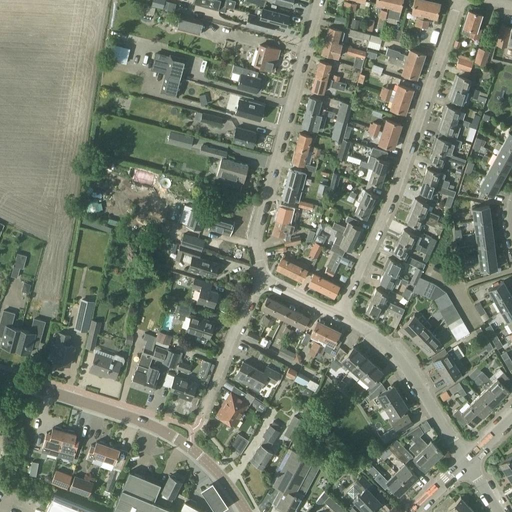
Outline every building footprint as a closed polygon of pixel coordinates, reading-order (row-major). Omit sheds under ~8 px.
[(152,0),(151,6),(174,12),(176,4),(165,1),(165,0),(152,0)] [(194,0),(193,2),(224,12),(227,0),(194,0)] [(389,0),(388,7),(387,11),(386,16),(398,19),(401,9),(400,9),(402,0),(389,0)] [(424,15),(427,1),(424,0),(414,0),(412,12),(424,15)] [(427,1),(424,15),(436,18),(440,4),(427,1)] [(262,9),(260,17),(267,19),(266,22),(274,24),(285,27),(286,26),(287,26),(288,25),(289,23),(289,21),(287,20),(288,16),(262,9)] [(481,14),(469,10),(462,33),(467,34),(466,35),(478,38),(481,29),(477,28),(481,14)] [(246,25),(272,32),(274,24),(266,22),(267,19),(260,17),(249,14),(246,25)] [(177,29),(199,35),(202,21),(180,16),(177,29)] [(332,22),(341,24),(342,18),(333,16),(332,22)] [(325,40),(341,44),(344,32),(340,31),(340,30),(328,27),(325,40)] [(399,42),(401,31),(394,29),(392,40),(399,42)] [(369,40),(370,35),(350,30),(349,35),(369,40)] [(370,35),(369,40),(380,43),(382,37),(370,34),(370,35)] [(341,44),(325,40),(321,53),(333,56),(333,55),(338,57),(341,44)] [(123,62),(127,47),(109,42),(105,58),(123,62)] [(273,71),(279,49),(266,45),(266,46),(260,45),(259,49),(257,49),(252,65),(260,67),(260,68),(273,71)] [(364,58),(366,52),(349,47),(347,53),(364,58)] [(389,55),(388,55),(420,66),(424,54),(410,49),(408,55),(402,54),(399,53),(400,51),(388,47),(386,54),(389,55)] [(489,51),(480,48),(475,63),(485,66),(489,51)] [(165,75),(182,79),(187,59),(171,55),(165,75)] [(420,66),(388,55),(387,61),(404,67),(402,73),(416,78),(420,66)] [(469,71),(473,61),(459,57),(456,67),(469,71)] [(330,64),(319,61),(315,75),(326,78),(330,64)] [(161,71),(162,65),(148,62),(147,68),(161,71)] [(371,69),(381,72),(383,68),(373,64),(371,69)] [(256,93),(256,91),(258,92),(261,81),(259,81),(260,78),(256,77),(258,72),(243,68),(238,88),(256,93)] [(381,72),(371,69),(370,74),(380,77),(381,72)] [(452,86),(467,91),(471,79),(456,74),(452,86)] [(182,79),(165,75),(160,93),(177,97),(182,79)] [(332,79),(326,78),(315,75),(312,89),(323,92),(325,85),(344,90),(346,83),(339,81),(332,79)] [(398,84),(396,90),(394,96),(409,101),(413,89),(398,84)] [(392,89),(385,86),(384,89),(382,88),(381,92),(390,95),(392,89)] [(467,91),(452,86),(448,98),(463,103),(467,91)] [(390,95),(381,92),(380,95),(382,96),(381,98),(388,101),(390,95)] [(409,101),(394,96),(390,108),(405,113),(409,101)] [(319,106),(321,100),(310,97),(306,111),(321,115),(324,107),(319,106)] [(239,99),(235,113),(260,120),(263,105),(239,99)] [(340,101),(338,107),(341,108),(338,120),(347,122),(352,104),(340,101)] [(442,117),(456,122),(460,110),(448,106),(446,105),(442,117)] [(383,112),(373,109),(371,114),(381,118),(383,112)] [(317,129),(320,121),(324,122),(326,117),(321,115),(306,111),(302,125),(317,129)] [(201,121),(200,121),(220,126),(222,118),(202,113),(201,121)] [(456,122),(442,117),(438,128),(440,129),(453,133),(456,122)] [(383,131),(397,136),(401,124),(387,119),(383,131)] [(334,128),(332,137),(342,140),(347,122),(338,120),(336,129),(334,128)] [(462,123),(476,128),(477,125),(478,123),(472,121),(472,122),(463,120),(462,123)] [(369,127),(379,130),(381,124),(373,122),(372,124),(370,123),(369,127)] [(346,124),(343,137),(348,138),(352,126),(346,124)] [(256,132),(236,127),(233,141),(252,146),(256,132)] [(379,130),(369,127),(368,130),(370,131),(369,133),(377,136),(379,130)] [(170,131),(168,141),(190,147),(193,136),(170,131)] [(397,136),(383,131),(378,144),(393,148),(397,136)] [(503,143),(511,147),(511,133),(508,132),(503,143)] [(296,147),(307,150),(311,136),(300,133),(296,147)] [(450,141),(437,137),(435,136),(431,148),(433,148),(452,155),(454,150),(448,148),(450,141)] [(349,144),(342,142),(338,158),(345,160),(349,144)] [(497,153),(511,161),(511,147),(503,143),(497,153)] [(202,145),(200,152),(222,158),(217,176),(243,183),(244,178),(248,165),(229,160),(225,159),(227,152),(202,145)] [(307,150),(296,147),(292,162),(303,164),(307,150)] [(442,164),(444,159),(464,166),(466,159),(452,155),(433,148),(429,160),(442,164)] [(371,156),(386,161),(388,154),(373,149),(371,156)] [(491,164),(506,173),(511,162),(511,161),(497,153),(491,164)] [(371,169),(385,173),(386,174),(390,162),(386,161),(371,156),(370,155),(368,162),(362,160),(360,165),(366,167),(371,169)] [(318,167),(306,164),(305,169),(316,172),(318,167)] [(506,173),(491,164),(485,175),(500,184),(506,173)] [(430,165),(429,168),(427,168),(423,179),(447,187),(449,181),(443,179),(445,174),(439,172),(441,168),(430,165)] [(286,183),(297,186),(303,188),(315,191),(317,186),(299,182),(301,172),(290,169),(286,183)] [(381,185),(385,173),(371,169),(368,181),(381,185)] [(334,172),(330,187),(336,190),(339,174),(334,172)] [(102,186),(104,174),(98,173),(96,185),(102,186)] [(500,184),(485,175),(479,186),(495,195),(500,184)] [(419,191),(432,195),(434,188),(452,194),(453,190),(447,187),(423,179),(419,191)] [(294,201),(297,186),(286,183),(282,198),(294,201)] [(320,183),(317,192),(326,194),(329,186),(320,183)] [(379,196),(362,188),(357,199),(360,200),(372,206),(373,207),(379,196)] [(426,209),(429,204),(413,197),(409,209),(443,222),(445,217),(439,215),(440,215),(426,209)] [(94,215),(100,210),(98,202),(91,200),(86,205),(87,213),(94,215)] [(372,206),(360,200),(354,212),(366,217),(372,206)] [(298,206),(315,211),(316,211),(317,205),(300,201),(298,206)] [(474,220),(491,218),(490,205),(472,208),(474,220)] [(193,206),(187,226),(199,230),(201,224),(210,227),(210,228),(231,235),(235,221),(214,214),(213,216),(204,213),(205,210),(193,206)] [(277,219),(288,222),(291,209),(280,206),(277,219)] [(409,209),(404,219),(420,226),(422,220),(435,225),(438,226),(435,231),(440,233),(444,223),(443,222),(409,209)] [(103,211),(101,218),(109,220),(110,213),(103,211)] [(364,228),(358,226),(360,221),(350,216),(347,222),(349,222),(347,227),(334,222),(332,227),(337,230),(358,240),(364,228)] [(491,218),(474,220),(475,233),(493,230),(491,218)] [(300,236),(296,237),(289,239),(290,233),(291,233),(293,228),(298,229),(299,225),(293,223),(288,222),(277,219),(273,233),(282,235),(284,246),(285,246),(301,243),(300,236)] [(399,240),(411,245),(416,234),(404,228),(399,240)] [(358,240),(337,230),(334,235),(337,236),(331,249),(343,255),(346,247),(353,251),(358,240)] [(477,245),(495,243),(493,230),(475,233),(477,245)] [(181,245),(202,252),(205,240),(185,234),(181,245)] [(411,245),(399,240),(394,251),(406,257),(411,245)] [(495,243),(477,245),(479,258),(496,255),(495,243)] [(215,277),(219,264),(200,258),(202,252),(181,245),(177,260),(185,262),(188,255),(193,256),(188,271),(202,275),(202,273),(215,277)] [(320,247),(314,245),(310,255),(315,258),(320,247)] [(418,245),(415,251),(423,255),(426,248),(418,245)] [(20,268),(23,268),(27,256),(17,253),(11,276),(17,278),(20,268)] [(338,254),(331,269),(328,275),(332,277),(342,256),(338,254)] [(496,255),(479,258),(480,270),(498,268),(496,255)] [(425,263),(410,256),(407,262),(423,269),(425,263)] [(294,264),(281,258),(277,268),(289,274),(294,264)] [(353,263),(342,258),(340,263),(350,268),(353,263)] [(385,269),(397,275),(402,264),(390,258),(385,269)] [(296,260),(294,264),(289,274),(302,280),(306,270),(305,269),(307,265),(296,260)] [(397,275),(385,269),(380,281),(392,286),(397,275)] [(321,289),(326,279),(313,273),(309,284),(321,289)] [(425,279),(419,277),(418,279),(416,284),(413,290),(419,293),(425,279)] [(207,282),(195,278),(192,287),(200,290),(196,301),(204,304),(204,303),(214,306),(218,292),(205,288),(207,282)] [(326,279),(321,289),(333,295),(338,285),(326,279)] [(425,279),(419,293),(424,295),(430,282),(425,279)] [(495,300),(510,291),(504,280),(488,289),(495,300)] [(24,282),(22,291),(28,293),(31,284),(24,282)] [(430,282),(424,295),(430,298),(436,284),(430,282)] [(436,284),(430,298),(433,300),(446,292),(436,284)] [(390,302),(386,300),(389,294),(377,288),(371,299),(402,313),(405,308),(390,302)] [(405,288),(402,295),(408,298),(411,290),(405,288)] [(501,311),(511,304),(511,294),(510,291),(495,300),(501,311)] [(446,292),(433,300),(436,305),(449,297),(446,292)] [(272,313),(278,302),(267,297),(261,308),(272,313)] [(449,297),(436,305),(439,310),(452,303),(449,297)] [(392,316),(389,323),(396,327),(402,313),(371,299),(366,310),(379,316),(381,310),(392,316)] [(189,306),(173,301),(171,307),(187,312),(189,306)] [(278,302),(272,313),(283,319),(288,307),(278,302)] [(480,302),(475,305),(477,310),(483,307),(480,302)] [(442,315),(455,308),(452,303),(439,310),(442,315)] [(511,304),(501,311),(507,322),(511,318),(511,304)] [(80,305),(75,328),(87,331),(92,308),(80,305)] [(288,307),(283,319),(293,324),(299,312),(288,307)] [(483,307),(477,310),(481,315),(486,312),(483,307)] [(442,315),(444,319),(457,311),(455,308),(442,315)] [(11,350),(12,348),(15,349),(20,329),(11,327),(15,313),(4,310),(0,323),(0,333),(4,334),(1,345),(4,346),(4,348),(11,350)] [(457,311),(444,319),(447,324),(460,316),(457,311)] [(299,312),(293,324),(304,329),(309,317),(299,312)] [(209,338),(214,322),(191,315),(186,331),(197,334),(195,340),(205,343),(207,337),(209,338)] [(422,315),(418,318),(415,315),(400,329),(404,334),(406,332),(411,336),(427,320),(422,315)] [(460,316),(447,324),(450,329),(463,322),(460,316)] [(39,344),(45,322),(34,319),(30,332),(21,330),(15,349),(19,350),(18,352),(26,354),(26,352),(30,353),(33,342),(39,344)] [(428,329),(430,326),(430,324),(427,320),(411,336),(419,345),(432,332),(428,329)] [(322,340),(328,327),(317,321),(311,335),(322,340)] [(456,340),(469,332),(463,322),(450,329),(456,340)] [(92,323),(90,331),(87,347),(94,348),(95,345),(99,325),(92,323)] [(491,324),(485,327),(488,333),(494,329),(491,324)] [(328,327),(322,340),(333,346),(340,332),(328,327)] [(156,337),(155,340),(169,345),(173,336),(158,330),(157,336),(156,337)] [(145,331),(143,337),(155,341),(155,340),(156,337),(157,336),(145,331)] [(260,336),(248,331),(245,337),(257,342),(260,336)] [(432,332),(419,345),(428,354),(429,353),(431,354),(438,347),(437,345),(441,342),(432,332)] [(69,336),(59,333),(55,350),(51,348),(49,358),(54,360),(54,361),(70,365),(74,347),(67,345),(69,336)] [(485,334),(480,338),(483,343),(488,340),(485,334)] [(497,335),(491,338),(495,343),(500,340),(497,335)] [(498,349),(503,345),(500,340),(495,343),(498,349)] [(315,341),(311,348),(308,354),(314,356),(317,351),(320,344),(315,341)] [(320,344),(317,351),(322,354),(325,347),(320,344)] [(162,361),(162,363),(168,365),(168,364),(175,367),(179,354),(167,349),(157,345),(155,350),(152,358),(162,361)] [(145,346),(136,370),(131,385),(141,389),(149,368),(152,358),(155,350),(145,346)] [(293,361),(296,355),(278,346),(275,353),(293,361)] [(342,368),(345,364),(351,369),(362,355),(353,347),(347,354),(339,347),(333,360),(342,368)] [(452,348),(447,351),(433,360),(439,371),(454,362),(459,359),(452,348)] [(104,373),(116,377),(121,364),(124,363),(125,359),(124,356),(116,354),(113,355),(112,359),(96,353),(90,370),(103,375),(104,373)] [(361,377),(372,364),(362,355),(351,369),(361,377)] [(49,359),(42,357),(39,368),(46,370),(49,359)] [(317,368),(320,362),(310,357),(307,362),(317,368)] [(446,382),(461,372),(458,367),(462,364),(459,359),(454,362),(439,371),(446,382)] [(177,369),(188,373),(191,366),(180,362),(177,369)] [(243,362),(235,377),(259,389),(262,383),(265,378),(274,383),(279,373),(266,367),(263,373),(243,362)] [(372,393),(381,383),(376,379),(382,372),(372,364),(361,377),(370,385),(367,389),(372,393)] [(154,366),(152,369),(149,368),(141,389),(152,393),(157,378),(160,369),(154,366)] [(200,367),(197,374),(206,377),(208,370),(200,367)] [(481,371),(477,367),(473,371),(477,375),(488,386),(500,399),(509,390),(504,385),(510,379),(503,372),(497,378),(497,377),(496,378),(493,382),(482,371),(481,371)] [(296,371),(289,368),(286,373),(293,377),(296,371)] [(473,371),(469,375),(473,379),(477,375),(473,371)] [(305,386),(309,377),(298,372),(294,380),(305,386)] [(190,401),(196,384),(175,376),(170,389),(182,394),(181,398),(190,401)] [(347,384),(342,380),(338,385),(343,389),(347,384)] [(454,385),(457,391),(462,387),(459,382),(454,385)] [(381,383),(372,393),(370,394),(368,396),(368,397),(366,398),(368,401),(373,398),(377,404),(379,404),(382,402),(384,406),(400,396),(393,385),(386,390),(381,383)] [(457,391),(454,385),(449,389),(452,394),(457,391)] [(479,395),(491,408),(500,399),(488,386),(479,395)] [(235,387),(217,414),(235,426),(240,418),(238,417),(247,403),(249,405),(254,397),(247,392),(246,394),(235,387)] [(306,387),(303,393),(310,397),(313,391),(306,387)] [(491,408),(479,395),(470,403),(482,416),(491,408)] [(396,421),(393,422),(397,428),(412,418),(408,413),(406,414),(403,409),(407,407),(400,396),(384,406),(391,417),(393,416),(396,421)] [(458,409),(453,414),(464,425),(468,420),(473,425),(482,416),(470,403),(461,412),(458,409)] [(292,418),(286,429),(294,433),(300,422),(292,418)] [(412,418),(397,428),(400,432),(415,423),(412,418)] [(265,437),(250,460),(258,465),(258,466),(260,468),(262,467),(263,468),(274,452),(268,449),(280,431),(278,430),(271,426),(270,425),(263,435),(265,437)] [(46,435),(44,440),(41,452),(57,457),(64,431),(60,430),(61,428),(55,426),(55,428),(52,428),(50,436),(46,435)] [(423,432),(419,426),(407,433),(415,442),(433,461),(442,453),(431,441),(427,445),(421,439),(421,440),(418,437),(423,432)] [(74,431),(68,430),(67,432),(64,431),(57,457),(72,461),(78,440),(75,439),(76,434),(73,433),(74,431)] [(241,454),(246,445),(249,441),(238,434),(235,438),(230,447),(241,454)] [(397,440),(392,443),(402,454),(408,460),(412,456),(406,449),(397,440)] [(100,441),(100,443),(96,442),(95,446),(91,445),(86,457),(93,460),(94,456),(103,459),(108,446),(104,444),(105,443),(100,441)] [(416,455),(413,458),(424,470),(433,461),(415,442),(409,448),(416,455)] [(387,447),(389,449),(403,464),(408,460),(402,454),(392,443),(387,447)] [(111,470),(114,463),(119,450),(108,446),(103,459),(101,466),(111,470)] [(149,462),(158,468),(167,453),(158,447),(149,462)] [(227,447),(225,452),(232,456),(235,452),(227,447)] [(291,450),(273,484),(285,491),(281,497),(277,495),(273,503),(275,509),(281,511),(283,511),(285,509),(290,511),(291,511),(299,498),(301,499),(319,465),(291,450)] [(511,455),(499,463),(506,474),(511,470),(511,455)] [(36,478),(39,464),(33,462),(29,476),(36,478)] [(396,472),(408,485),(418,476),(405,463),(396,472)] [(383,485),(386,481),(399,494),(408,485),(396,472),(387,481),(370,464),(366,468),(383,485)] [(118,471),(112,469),(105,490),(111,492),(118,471)] [(56,471),(51,483),(66,489),(70,477),(56,471)] [(173,511),(174,511),(153,502),(160,484),(129,472),(113,511),(96,511),(54,494),(46,511),(173,511)] [(177,490),(181,482),(176,479),(176,477),(173,475),(171,477),(170,476),(162,492),(158,501),(169,506),(171,503),(173,497),(174,498),(177,491),(177,490)] [(88,496),(93,483),(74,476),(69,489),(88,496)] [(363,476),(346,491),(357,502),(349,509),(352,511),(364,511),(365,511),(370,511),(381,503),(369,491),(373,486),(363,476)] [(188,489),(195,494),(202,485),(194,480),(188,489)] [(200,490),(214,511),(219,511),(228,506),(212,482),(200,490)] [(347,511),(324,491),(320,497),(325,501),(324,502),(335,511),(347,511)] [(462,511),(469,506),(461,497),(448,509),(450,511),(462,511)] [(203,511),(194,507),(196,503),(187,498),(179,511),(203,511)]
